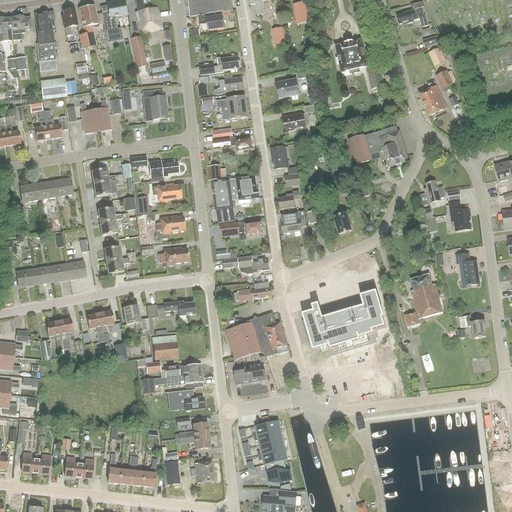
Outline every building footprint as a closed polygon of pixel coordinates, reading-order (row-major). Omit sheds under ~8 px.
[(140,36),(163,31),(158,10),(149,12),(145,0),(135,0),(138,13),(135,14),(140,36)] [(233,12),(230,0),(187,0),(190,18),(198,17),(224,12),(224,13),(233,12)] [(269,0),(250,0),(251,6),(256,5),(258,17),(265,16),(262,1),(269,0)] [(119,28),(116,29),(114,18),(129,16),(127,7),(125,7),(124,2),(117,3),(117,2),(107,4),(107,7),(100,8),(105,33),(106,41),(120,38),(119,28)] [(397,17),(399,25),(407,23),(408,25),(414,23),(413,22),(420,20),(422,27),(422,28),(429,26),(422,2),(411,5),(413,11),(405,14),(405,15),(397,17)] [(309,23),(306,3),(294,5),(296,25),(309,23)] [(79,9),(84,34),(80,35),(83,49),(94,47),(90,27),(98,25),(94,6),(79,9)] [(291,14),(290,6),(282,8),(284,15),(291,14)] [(70,29),(77,27),(74,10),(63,12),(64,17),(62,17),(64,30),(65,29),(66,37),(71,36),(70,29)] [(225,29),(222,13),(224,12),(198,17),(201,16),(201,19),(199,19),(200,26),(207,25),(208,32),(225,29)] [(55,22),(54,15),(52,13),(42,14),(42,15),(36,15),(39,44),(37,45),(39,64),(48,63),(56,62),(54,49),(57,49),(57,44),(54,45),(53,32),(56,32),(55,22)] [(23,17),(11,19),(13,30),(11,30),(12,36),(12,42),(23,41),(22,35),(25,34),(25,31),(32,31),(30,19),(24,19),(23,17)] [(13,30),(11,19),(0,20),(0,43),(12,42),(12,36),(11,30),(13,30)] [(272,30),(275,41),(285,39),(282,28),(272,30)] [(199,31),(191,32),(192,39),(200,38),(199,31)] [(436,43),(435,40),(435,37),(422,41),(424,47),(436,43)] [(138,69),(147,67),(140,38),(131,40),(138,69)] [(342,73),(368,67),(362,40),(335,46),(342,73)] [(445,62),(439,48),(428,53),(434,67),(445,62)] [(223,74),(223,72),(239,69),(238,58),(222,60),(223,67),(214,68),(214,66),(200,67),(200,76),(223,74)] [(17,72),(20,72),(21,77),(24,77),(24,72),(26,71),(25,59),(15,60),(17,72)] [(8,70),(16,70),(15,60),(7,61),(8,70)] [(48,63),(39,64),(40,72),(56,70),(56,62),(48,63)] [(88,78),(86,63),(76,65),(78,80),(82,79),(86,78),(88,78)] [(166,72),(164,63),(150,65),(152,74),(166,72)] [(372,89),(383,87),(379,68),(367,70),(372,89)] [(454,85),(448,73),(447,72),(436,77),(442,90),(454,85)] [(90,77),(91,85),(99,84),(97,76),(90,77)] [(102,78),(104,85),(112,83),(111,76),(102,78)] [(215,91),(215,96),(223,95),(223,94),(243,91),(242,79),(233,80),(232,78),(225,79),(226,82),(219,83),(220,91),(215,91)] [(66,96),(65,80),(41,82),(43,100),(66,96)] [(76,93),(76,81),(67,81),(67,94),(76,93)] [(279,100),(299,96),(296,81),(277,85),(279,100)] [(430,116),(446,109),(436,87),(420,94),(430,116)] [(146,122),(152,122),(152,121),(167,119),(164,97),(163,98),(162,91),(155,92),(142,93),(143,103),(146,122)] [(455,97),(450,100),(453,107),(459,105),(455,97)] [(217,110),(222,110),(223,122),(231,121),(232,121),(232,122),(237,121),(236,120),(247,119),(245,98),(216,102),(217,110)] [(121,114),(119,100),(111,101),(113,115),(121,114)] [(107,111),(106,103),(102,103),(103,111),(95,113),(98,134),(110,132),(107,111)] [(98,134),(95,113),(86,114),(85,106),(81,106),(82,114),(85,136),(98,134)] [(24,122),(22,107),(14,108),(17,123),(24,122)] [(305,116),(316,114),(315,107),(303,109),(305,116)] [(66,109),(68,123),(76,122),(74,108),(66,109)] [(47,128),(49,140),(62,139),(60,126),(52,127),(50,112),(45,113),(47,128)] [(49,140),(47,128),(46,122),(45,113),(40,114),(42,129),(35,130),(37,143),(49,141),(49,140)] [(286,133),(306,130),(303,116),(284,119),(286,133)] [(68,130),(67,117),(60,118),(61,131),(68,130)] [(4,120),(8,147),(21,146),(19,132),(11,133),(10,127),(11,127),(10,119),(4,120)] [(388,168),(409,162),(399,132),(397,133),(395,127),(364,137),(364,136),(349,141),(356,166),(371,161),(370,156),(383,152),(388,168)] [(212,131),(212,134),(213,140),(233,137),(232,129),(212,131)] [(311,133),(313,143),(319,141),(317,131),(311,133)] [(237,152),(252,150),(250,140),(236,142),(235,139),(213,142),(214,147),(230,145),(230,146),(236,146),(237,152)] [(276,171),(289,169),(286,148),(271,151),(272,158),(274,158),(276,171)] [(147,166),(146,157),(130,159),(132,170),(138,169),(138,167),(147,166)] [(511,176),(508,162),(495,166),(500,183),(508,181),(510,189),(511,188),(511,176)] [(179,174),(178,166),(174,166),(173,163),(161,164),(161,163),(149,164),(150,180),(162,179),(162,178),(168,178),(167,175),(179,174)] [(132,180),(130,165),(122,166),(123,179),(126,179),(127,181),(132,180)] [(207,167),(209,182),(221,181),(220,166),(207,167)] [(91,174),(93,186),(122,182),(122,177),(108,179),(107,171),(91,174)] [(301,185),(299,175),(285,177),(286,187),(301,185)] [(212,184),(215,208),(215,211),(233,208),(232,202),(239,201),(239,202),(240,202),(241,203),(245,203),(245,202),(259,200),(258,191),(257,191),(255,177),(212,184)] [(70,181),(53,183),(56,199),(73,196),(70,181)] [(111,196),(110,189),(123,187),(122,182),(93,186),(95,199),(111,196)] [(56,199),(53,183),(36,186),(39,202),(56,199)] [(443,188),(437,190),(436,183),(426,185),(427,190),(424,190),(428,205),(441,202),(440,200),(446,198),(443,188)] [(39,202),(36,186),(20,188),(22,204),(39,202)] [(167,202),(181,201),(180,187),(174,188),(173,187),(157,189),(159,205),(168,204),(167,202)] [(359,189),(362,199),(369,196),(366,187),(359,189)] [(461,200),(460,192),(447,194),(449,202),(461,200)] [(278,206),(279,208),(280,209),(281,210),(295,208),(294,201),(300,201),(299,193),(292,194),(293,196),(286,197),(287,199),(279,200),(280,204),(278,206)] [(511,200),(511,193),(503,196),(505,203),(511,200)] [(149,209),(147,198),(136,199),(138,215),(152,213),(152,208),(149,209)] [(135,199),(118,201),(119,207),(124,206),(125,212),(136,211),(135,199)] [(461,212),(460,208),(460,203),(450,205),(450,208),(452,220),(454,220),(456,232),(471,229),(468,211),(461,212)] [(337,217),(335,208),(334,207),(328,208),(333,224),(336,223),(339,235),(351,232),(346,215),(337,217)] [(115,222),(113,210),(97,212),(99,225),(115,222)] [(304,219),(302,212),(299,212),(280,215),(283,234),(301,232),(300,220),(304,219)] [(311,225),(317,224),(314,212),(308,214),(311,225)] [(511,212),(503,214),(505,230),(511,228),(511,212)] [(83,214),(70,216),(72,228),(85,226),(83,214)] [(148,232),(146,217),(137,218),(139,233),(148,232)] [(171,234),(185,232),(184,219),(178,220),(177,218),(160,220),(162,236),(171,235),(171,234)] [(117,235),(116,226),(115,222),(99,225),(101,238),(117,235)] [(57,223),(48,224),(49,234),(59,233),(57,223)] [(247,238),(263,236),(261,223),(245,225),(245,223),(220,226),(222,239),(246,235),(247,238)] [(154,254),(154,247),(141,249),(142,256),(154,254)] [(134,254),(126,256),(121,256),(119,249),(104,251),(106,264),(135,259),(134,254)] [(174,265),(189,264),(188,251),(181,251),(181,250),(164,251),(164,255),(158,256),(159,265),(165,264),(166,268),(174,267),(174,265)] [(230,250),(216,252),(217,260),(231,259),(230,250)] [(463,287),(479,285),(476,262),(470,263),(469,254),(457,256),(458,264),(460,264),(463,287)] [(239,269),(241,273),(247,275),(260,273),(260,272),(267,271),(269,270),(268,264),(266,263),(266,260),(263,261),(262,255),(252,257),(238,259),(223,261),(224,269),(239,267),(239,269)] [(123,274),(122,265),(135,264),(135,259),(106,264),(108,276),(123,274)] [(84,263),(67,266),(69,282),(86,279),(84,263)] [(69,282),(67,266),(50,268),(52,284),(69,282)] [(52,284),(50,268),(33,270),(36,287),(52,284)] [(36,287),(33,270),(17,273),(19,289),(36,287)] [(139,278),(137,270),(126,272),(127,279),(139,278)] [(420,320),(443,313),(435,285),(432,286),(429,276),(411,281),(414,292),(411,292),(416,312),(404,315),(408,328),(421,324),(420,320)] [(269,284),(255,285),(249,286),(250,290),(239,291),(240,301),(271,298),(272,296),(272,291),(269,289),(269,284)] [(384,317),(376,292),(361,297),(363,304),(321,316),(318,305),(312,307),(313,312),(302,315),(313,351),(329,346),(330,350),(336,348),(337,353),(369,343),(367,336),(373,334),(372,331),(385,327),(382,318),(384,317)] [(165,306),(165,307),(156,307),(157,313),(165,312),(165,313),(179,312),(179,318),(195,317),(194,304),(183,305),(183,304),(165,306)] [(157,313),(156,307),(146,308),(148,320),(158,319),(157,313)] [(136,333),(140,333),(146,332),(145,320),(140,321),(137,308),(123,310),(126,326),(134,325),(136,333)] [(111,313),(99,315),(104,343),(109,342),(106,327),(114,325),(111,313)] [(99,344),(104,343),(99,315),(86,318),(89,330),(96,329),(99,344)] [(472,316),(460,318),(462,328),(471,327),(473,339),(488,338),(486,322),(472,323),(472,316)] [(238,360),(262,353),(265,355),(265,357),(278,354),(278,355),(288,352),(287,346),(280,323),(273,325),(271,317),(229,329),(238,360)] [(68,350),(66,335),(73,334),(70,321),(58,323),(61,341),(63,351),(68,350)] [(63,351),(61,341),(58,323),(45,326),(48,338),(56,337),(58,351),(63,351)] [(28,341),(29,333),(17,332),(16,337),(22,337),(22,340),(28,341)] [(154,361),(178,359),(176,337),(152,339),(154,361)] [(51,361),(47,341),(41,342),(44,363),(51,361)] [(83,354),(82,347),(81,342),(75,343),(77,355),(83,354)] [(15,346),(0,344),(0,357),(14,359),(14,350),(22,351),(23,347),(15,346)] [(413,359),(410,344),(402,345),(405,361),(413,359)] [(109,355),(111,366),(127,363),(124,346),(114,348),(115,354),(109,355)] [(21,368),(13,367),(14,359),(0,357),(0,370),(12,371),(20,372),(21,368)] [(266,380),(264,366),(267,365),(265,357),(260,358),(261,364),(248,366),(251,383),(266,380)] [(251,383),(248,366),(236,369),(235,363),(229,364),(230,372),(234,371),(237,386),(251,383)] [(161,373),(160,364),(146,365),(147,374),(161,373)] [(180,372),(179,369),(179,366),(164,368),(165,378),(174,377),(174,378),(202,374),(201,365),(183,367),(184,372),(180,372)] [(359,373),(362,398),(390,394),(387,369),(359,373)] [(202,388),(202,384),(203,383),(202,374),(174,378),(165,379),(166,387),(185,385),(185,386),(186,390),(202,388)] [(154,380),(141,381),(142,395),(155,394),(154,380)] [(11,383),(0,382),(0,395),(10,396),(11,388),(19,389),(19,384),(11,384),(11,383)] [(180,393),(164,395),(164,394),(151,396),(153,412),(182,409),(182,408),(186,408),(186,411),(205,409),(205,407),(206,406),(205,403),(204,402),(204,398),(181,401),(180,393)] [(9,405),(10,396),(0,395),(0,408),(3,409),(2,415),(16,416),(17,406),(9,405)] [(256,433),(253,434),(254,438),(255,442),(258,441),(260,447),(261,452),(258,453),(259,457),(260,461),(263,461),(264,466),(265,466),(267,472),(266,472),(267,476),(268,483),(281,484),(290,482),(293,481),(291,474),(290,471),(287,471),(285,461),(288,460),(285,451),(283,441),(281,432),(278,422),(270,423),(269,417),(262,419),(263,425),(255,427),(256,433)] [(359,431),(365,429),(363,420),(362,421),(361,417),(357,418),(358,422),(357,422),(359,431)] [(190,426),(189,419),(176,420),(177,427),(190,426)] [(24,445),(26,431),(28,431),(29,424),(20,423),(17,445),(24,445)] [(193,426),(194,433),(179,434),(180,440),(209,436),(208,424),(193,426)] [(118,433),(118,429),(112,428),(110,440),(117,441),(118,433)] [(211,449),(209,436),(180,440),(180,445),(195,444),(196,450),(211,449)] [(157,438),(149,437),(148,444),(156,445),(157,438)] [(35,474),(37,461),(31,460),(32,454),(24,453),(22,473),(35,474)] [(178,459),(177,453),(165,455),(165,461),(178,459)] [(49,476),(51,456),(43,455),(42,461),(37,461),(35,474),(49,476)] [(108,483),(119,485),(121,470),(115,470),(116,456),(111,455),(108,483)] [(78,479),(80,465),(74,465),(75,459),(67,458),(65,477),(78,479)] [(154,488),(157,460),(153,459),(151,474),(144,473),(143,487),(154,488)] [(92,480),(94,461),(85,460),(85,466),(80,465),(78,479),(92,480)] [(178,462),(163,464),(166,480),(180,478),(178,462)] [(195,464),(196,469),(191,470),(191,477),(196,477),(197,484),(215,482),(212,462),(195,464)] [(131,486),(133,472),(121,470),(119,485),(131,486)] [(143,487),(144,473),(133,472),(131,486),(143,487)] [(273,510),(272,511),(294,511),(297,494),(281,492),(281,498),(265,497),(263,509),(273,510)]
